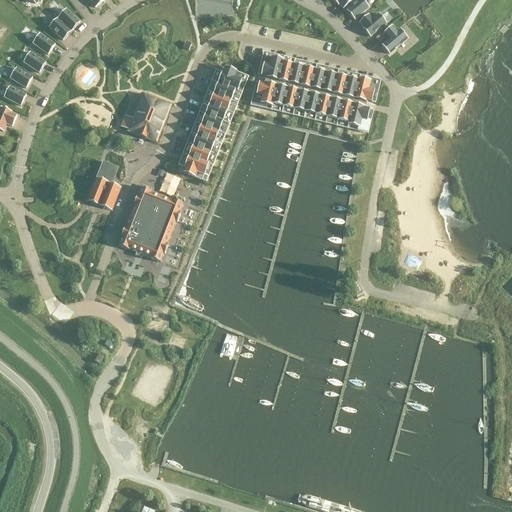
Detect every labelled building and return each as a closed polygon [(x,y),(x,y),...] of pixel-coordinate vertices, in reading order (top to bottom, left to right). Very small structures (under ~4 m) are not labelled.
[(87,0),(96,11),(106,3),(105,2),(108,0),(87,0)] [(331,0),(338,8),(339,7),(343,12),(352,4),(349,0),(331,0)] [(369,10),(361,1),(347,13),(355,23),(369,10)] [(67,11),(59,20),(72,32),(80,24),(67,11)] [(387,26),(378,17),(373,22),(369,17),(359,25),(363,30),(362,31),(370,40),(387,26)] [(72,32),(59,20),(49,29),(63,42),(72,32)] [(397,34),(393,29),(382,38),(386,43),(379,49),(387,59),(407,42),(399,32),(397,34)] [(55,47),(40,36),(33,46),(48,56),(55,47)] [(31,55),(24,66),(40,76),(47,65),(31,55)] [(374,113),(368,111),(369,104),(375,106),(379,94),(372,92),(374,85),(364,82),(363,84),(286,65),(286,63),(274,60),(272,68),(266,66),(263,78),(269,79),(268,86),(267,87),(261,85),(258,97),(264,99),(262,107),(276,110),(277,108),(351,126),(350,128),(364,131),(366,123),(371,124),(374,113)] [(32,80),(16,70),(10,81),(26,90),(32,80)] [(238,74),(228,70),(226,75),(224,75),(186,171),(187,171),(185,176),(196,181),(198,176),(205,179),(210,167),(208,166),(238,92),(240,92),(244,83),(236,80),(238,74)] [(26,97),(9,89),(3,101),(21,108),(26,97)] [(173,108),(143,96),(133,121),(126,118),(121,129),(129,132),(128,135),(143,141),(158,147),(173,108)] [(12,115),(1,110),(0,111),(0,132),(3,134),(6,127),(12,129),(17,118),(12,116),(12,115)] [(122,190),(97,180),(88,203),(112,213),(122,190)] [(152,195),(143,191),(139,200),(138,199),(135,209),(136,209),(127,232),(125,232),(122,241),(123,241),(118,250),(130,255),(130,254),(150,262),(150,263),(161,267),(165,257),(166,258),(169,248),(168,248),(181,216),(180,216),(184,208),(175,203),(174,205),(152,196),(152,195)]
